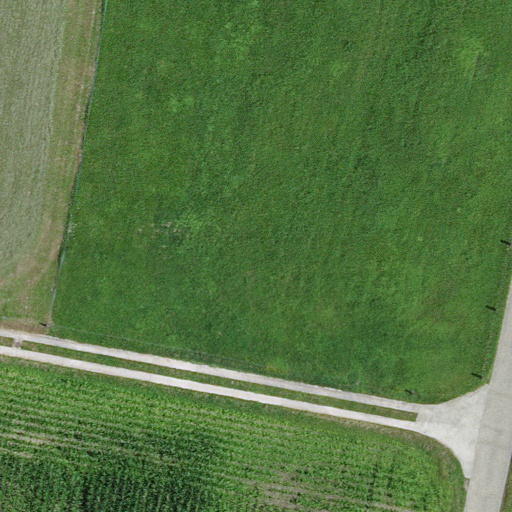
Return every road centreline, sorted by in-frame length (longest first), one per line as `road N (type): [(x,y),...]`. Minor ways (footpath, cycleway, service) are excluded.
road 1 (track): [(0,350),(494,443)]
road 2 (unclassified): [(511,356),(480,511)]
